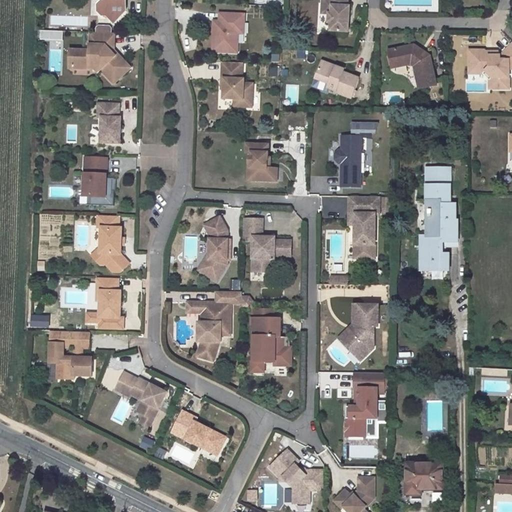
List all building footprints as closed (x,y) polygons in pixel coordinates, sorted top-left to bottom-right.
[(100,0),(101,2),(96,6),(96,12),(100,17),(104,17),(108,21),(114,15),(117,19),(124,13),(124,0),(100,0)] [(329,9),(328,25),(332,25),(332,33),(350,34),(351,9),(347,9),(347,0),(332,0),(332,1),(323,1),(323,8),(329,9)] [(244,14),(220,13),(220,21),(219,30),(213,30),(212,52),(237,53),(238,33),(239,23),(244,23),(244,14)] [(114,15),(108,21),(111,24),(117,19),(114,15)] [(51,41),(50,49),(63,49),(64,31),(42,30),(41,41),(51,41)] [(110,35),(89,33),(88,52),(72,51),(71,69),(88,70),(88,68),(97,68),(100,72),(111,84),(127,69),(115,55),(114,56),(109,52),(110,35)] [(484,74),(493,78),(493,90),(508,90),(509,71),(511,70),(511,45),(501,57),(487,57),(484,53),(465,52),(465,77),(479,78),(484,74)] [(396,69),(410,66),(412,67),(417,89),(418,91),(435,86),(428,55),(413,46),(387,52),(390,65),(395,64),(396,69)] [(242,63),(222,62),(221,84),(224,84),(223,99),(234,99),(243,99),(242,107),(251,107),(252,84),(244,84),(244,79),(242,79),(242,63)] [(329,89),(352,97),(357,81),(341,75),(341,73),(320,66),(316,79),(331,84),(329,89)] [(314,84),(329,89),(331,84),(316,79),(314,84)] [(118,106),(97,105),(97,118),(100,119),(99,144),(118,145),(120,119),(117,119),(118,106)] [(375,134),(375,122),(349,122),(348,134),(375,134)] [(360,136),(341,136),(341,150),(338,150),(334,154),(334,159),(338,163),(341,163),(340,186),(359,186),(360,136)] [(268,149),(246,148),(246,157),(251,157),(251,162),(249,162),(249,168),(251,168),(255,169),(255,181),(277,181),(277,169),(270,168),(270,162),(267,162),(268,149)] [(109,160),(87,159),(85,198),(107,199),(109,160)] [(452,206),(453,172),(429,172),(428,203),(443,203),(442,206),(452,206)] [(378,197),(349,196),(349,214),(354,214),(353,245),(353,258),(373,259),(373,245),(374,215),(378,215),(378,197)] [(431,213),(430,239),(421,239),(420,266),(433,267),(433,271),(443,271),(444,257),(441,257),(442,244),(453,244),(454,224),(456,224),(458,208),(443,208),(442,206),(443,203),(428,203),(427,213),(431,213)] [(120,218),(99,217),(98,229),(102,229),(101,249),(101,255),(95,260),(101,267),(103,267),(105,265),(111,260),(111,256),(121,256),(123,230),(120,230),(120,218)] [(216,219),(204,232),(211,240),(211,250),(211,264),(203,268),(213,278),(227,265),(228,253),(230,253),(230,240),(227,240),(228,231),(216,219)] [(263,219),(244,219),(243,241),(253,241),(253,259),(257,258),(257,272),(274,272),(275,256),(284,256),(284,253),(291,254),(291,240),(271,240),(271,237),(262,237),(262,234),(263,219)] [(101,255),(101,249),(92,257),(95,260),(101,255)] [(211,250),(198,262),(203,268),(211,264),(211,250)] [(111,260),(105,265),(113,274),(121,274),(130,266),(121,256),(111,256),(111,260)] [(231,279),(231,290),(240,290),(240,280),(231,279)] [(120,281),(98,280),(98,292),(101,292),(101,302),(100,318),(121,319),(122,293),(119,292),(120,281)] [(242,292),(210,291),(209,302),(199,302),(199,313),(199,322),(202,323),(201,342),(205,342),(201,357),(213,361),(218,345),(218,335),(230,335),(231,303),(242,303),(242,298),(242,292)] [(249,298),(242,298),(242,303),(241,308),(252,309),(252,301),(249,298)] [(199,302),(187,302),(187,312),(199,313),(199,302)] [(377,306),(353,305),(353,326),(356,326),(356,331),(352,331),(341,342),(350,352),(354,347),(364,357),(372,348),(373,327),(377,327),(377,306)] [(264,309),(254,309),(254,318),(252,318),(252,330),(252,337),(254,337),(253,361),(252,361),(251,370),(263,371),(263,361),(274,362),(274,365),(291,366),(291,347),(288,347),(284,347),(284,337),(280,337),(280,319),(273,319),(264,319),(264,309)] [(273,309),(264,309),(264,319),(273,319),(273,309)] [(36,316),(35,326),(43,327),(44,317),(36,316)] [(353,326),(338,339),(341,342),(352,331),(356,331),(356,326),(353,326)] [(57,331),(57,343),(50,343),(49,363),(57,363),(56,379),(73,380),(73,376),(91,377),(92,359),(82,358),(82,348),(89,349),(90,333),(57,331)] [(129,349),(129,334),(96,333),(96,349),(129,349)] [(205,342),(201,342),(197,356),(201,357),(205,342)] [(354,347),(350,352),(359,361),(364,357),(354,347)] [(139,380),(124,372),(115,390),(130,398),(131,395),(142,401),(146,403),(141,414),(143,416),(153,420),(167,393),(139,378),(139,380)] [(383,374),(353,373),(352,388),(354,388),(353,399),(355,400),(355,407),(345,407),(344,437),(365,437),(365,419),(376,419),(376,394),(383,394),(383,374)] [(146,403),(142,401),(137,412),(141,414),(146,403)] [(197,419),(183,412),(175,426),(189,433),(186,439),(203,448),(205,444),(219,452),(226,438),(195,422),(197,419)] [(232,428),(235,420),(217,412),(213,420),(232,428)] [(153,420),(143,416),(140,423),(149,428),(153,420)] [(142,436),(138,447),(150,451),(154,441),(142,436)] [(219,452),(205,444),(203,448),(217,455),(219,452)] [(153,456),(162,460),(167,451),(158,447),(153,456)] [(288,450),(270,467),(282,479),(283,478),(293,488),(293,503),(309,504),(310,490),(323,490),(324,470),(301,470),(296,465),(299,462),(288,450)] [(440,490),(441,465),(395,464),(394,506),(406,507),(406,496),(418,496),(419,490),(440,490)] [(373,478),(356,478),(356,492),(351,498),(343,490),(332,501),(340,509),(341,507),(345,511),(365,511),(362,509),(372,499),(373,478)] [(511,486),(501,485),(500,493),(511,495),(511,486)] [(257,491),(248,490),(248,500),(256,500),(257,491)]
